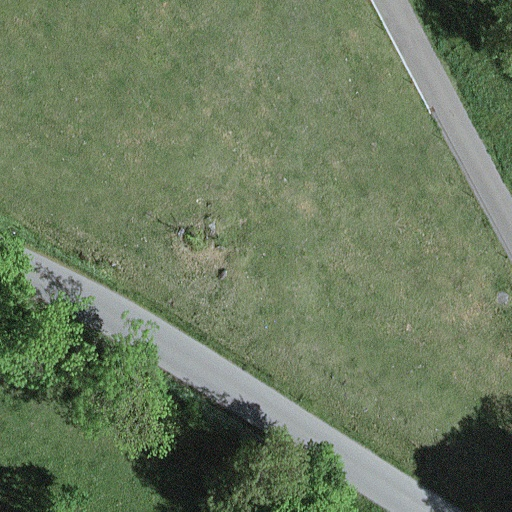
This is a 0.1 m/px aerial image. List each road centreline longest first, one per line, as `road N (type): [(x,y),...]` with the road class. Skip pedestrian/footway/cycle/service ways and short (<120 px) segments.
road 1 (unclassified): [(0,266),(81,302),(425,511)]
road 2 (residential): [(511,216),(395,0)]
